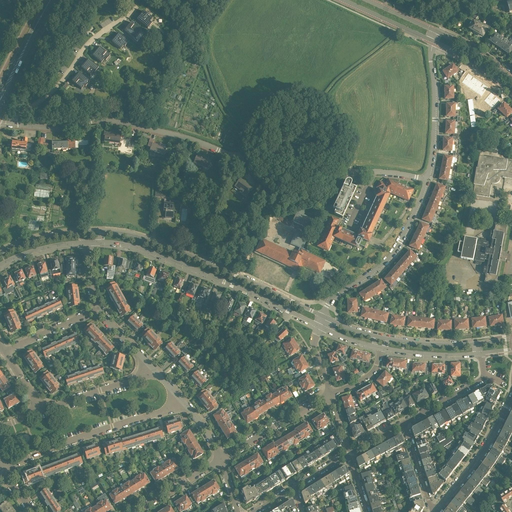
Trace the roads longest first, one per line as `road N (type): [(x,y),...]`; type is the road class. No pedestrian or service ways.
road 1 (residential): [(426,179),(359,171),(291,186),(224,152),(130,123),(17,124)]
road 2 (tertiary): [(95,242),(142,249),(318,326)]
road 3 (tertiary): [(322,316),(180,251),(104,230)]
road 4 (residential): [(181,399),(0,467)]
road 5 (track): [(240,162),(256,122),(306,100),(340,127),(346,173)]
road 6 (residential): [(322,316),(335,295),(394,251),(426,179)]
road 7 (track): [(247,135),(212,86),(197,0)]
road 8 (tertiary): [(437,511),(480,457),(511,394)]
road 9 (residential): [(426,179),(432,41)]
road 10 (residential): [(219,460),(330,393)]
road 11 (track): [(274,182),(224,231),(180,251)]
